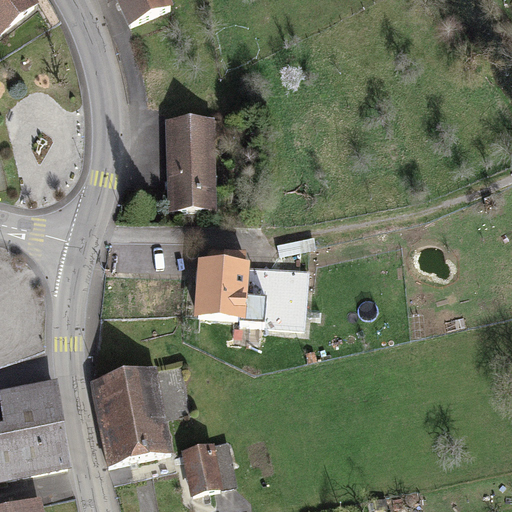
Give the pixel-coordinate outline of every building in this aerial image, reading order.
[(35,0),(0,0),(0,33),(38,4),(35,0)] [(106,0),(107,3),(113,0),(115,0),(126,25),(172,6),(170,0),(106,0)] [(214,119),(165,121),(168,213),(218,211),(216,144),(234,143),(233,121),(214,122),(214,119)] [(199,259),(195,316),(246,319),(250,262),(245,260),(246,252),(208,249),(207,259),(199,259)] [(155,367),(89,380),(106,467),(173,454),(155,367)] [(0,483),(75,471),(58,378),(0,387),(0,410),(2,422),(0,422),(0,483)] [(181,452),(189,497),(236,488),(228,443),(181,452)] [(42,511),(39,498),(0,506),(0,511),(42,511)]
